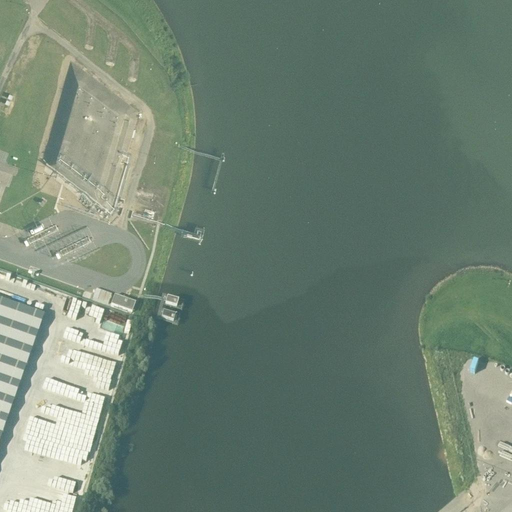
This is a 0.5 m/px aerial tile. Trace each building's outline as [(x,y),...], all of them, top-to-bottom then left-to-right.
[(95,290),(92,300),(98,302),(107,306),(111,296),(95,290)] [(0,462),(45,311),(0,297),(0,462)] [(114,297),(111,306),(131,314),(135,305),(114,297)] [(166,300),(164,307),(176,310),(178,303),(166,300)] [(162,314),(161,320),(172,324),(174,318),(162,314)] [(93,337),(94,411),(98,411),(99,412),(104,414),(104,406),(114,406),(97,401),(120,400),(100,395),(115,394),(125,358),(118,355),(117,356),(111,354),(110,342),(93,337)] [(76,365),(66,363),(65,367),(56,365),(54,377),(90,384),(93,366),(76,362),(76,365)] [(80,511),(96,450),(98,449),(92,447),(97,442),(99,444),(106,417),(99,415),(96,420),(88,418),(84,423),(85,423),(76,435),(72,441),(65,439),(62,443),(31,435),(23,465),(60,475),(63,478),(59,493),(20,483),(16,497),(11,504),(9,511),(80,511)]
